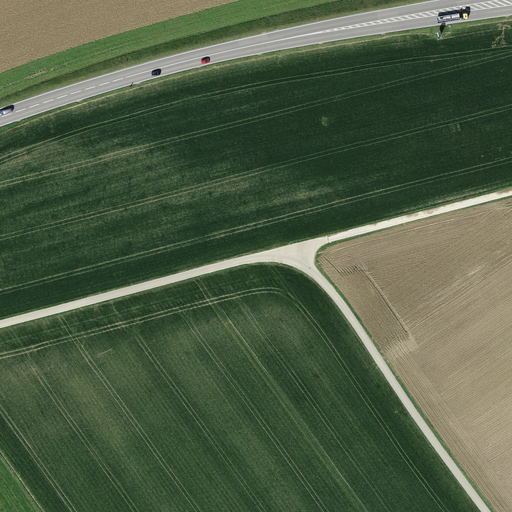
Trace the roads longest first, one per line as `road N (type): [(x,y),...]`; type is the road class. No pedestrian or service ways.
road 1 (primary): [(0,119),(218,54),(511,1)]
road 2 (unclassified): [(485,511),(343,310),(290,256)]
road 3 (unclassified): [(0,325),(290,256)]
road 4 (track): [(290,256),(511,194)]
